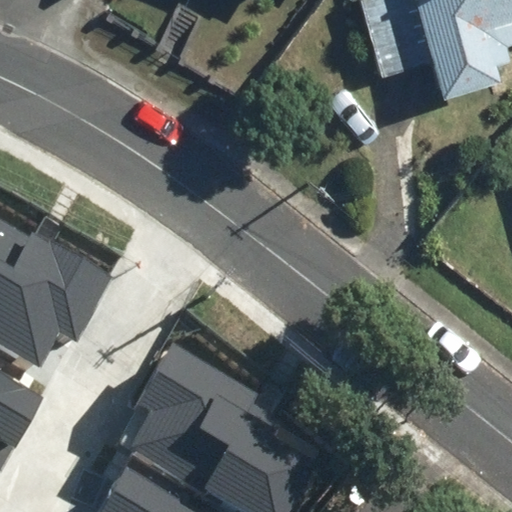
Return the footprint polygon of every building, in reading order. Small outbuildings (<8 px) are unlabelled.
[(482,43),(511,35),(511,0),(359,0),(378,71),(422,59),(431,93),(492,78),(482,43)] [(101,287),(0,230),(0,365),(26,380),(46,343),(63,353),(101,287)] [(120,458),(219,511),(278,511),(286,498),(293,502),(306,478),(301,475),(314,450),(240,410),(247,398),(165,353),(160,362),(157,361),(129,413),(131,415),(113,447),(123,452),(120,458)] [(0,456),(1,457),(30,404),(0,387),(0,456)] [(94,511),(179,511),(115,475),(94,511)]
